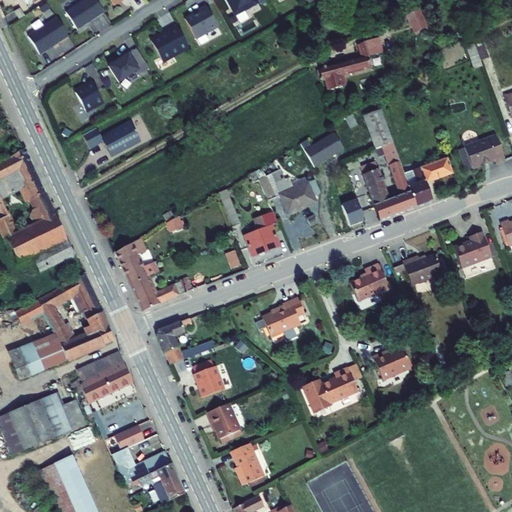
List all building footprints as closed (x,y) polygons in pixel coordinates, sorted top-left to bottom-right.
[(95,0),(78,0),(63,9),(76,30),(103,11),(95,0)] [(225,0),(234,15),(258,2),(257,0),(225,0)] [(205,4),(183,15),(195,38),(217,26),(205,4)] [(427,23),(418,5),(406,11),(414,29),(427,23)] [(23,6),(17,8),(21,16),(27,13),(23,6)] [(57,15),(28,33),(40,55),(69,36),(57,15)] [(176,23),(150,37),(163,62),(189,47),(176,23)] [(319,65),(323,79),(326,78),(329,87),(345,83),(343,73),(376,63),(373,52),(380,50),(377,37),(371,39),(370,37),(361,40),(364,52),(319,65)] [(135,46),(107,63),(119,81),(138,68),(142,72),(149,67),(135,46)] [(104,103),(91,79),(74,88),(86,110),(104,103)] [(0,127),(6,140),(18,134),(0,96),(0,127)] [(397,180),(408,176),(398,150),(381,104),(363,111),(376,145),(383,142),(397,180)] [(113,154),(142,137),(131,117),(102,134),(97,125),(84,132),(91,146),(104,138),(113,154)] [(11,150),(23,145),(18,134),(6,140),(11,150)] [(499,134),(467,146),(474,164),(496,155),(497,158),(507,155),(499,134)] [(323,136),(301,148),(309,161),(330,149),(323,136)] [(408,176),(412,187),(419,205),(434,199),(426,180),(453,169),(447,154),(426,162),(419,142),(398,150),(408,176)] [(69,236),(25,143),(23,145),(11,150),(13,154),(0,160),(0,226),(3,234),(6,233),(20,261),(30,255),(34,253),(69,236)] [(263,172),(272,196),(283,192),(289,209),(317,199),(315,193),(320,191),(315,177),(294,184),(290,173),(285,174),(281,164),(279,165),(276,157),(260,162),(263,172)] [(379,157),(363,163),(384,218),(419,205),(412,187),(401,191),(393,194),(379,157)] [(263,172),(260,162),(253,166),(256,175),(263,172)] [(408,176),(397,180),(401,191),(412,187),(408,176)] [(230,179),(229,180),(242,218),(243,218),(230,179)] [(229,180),(223,184),(235,220),(242,218),(229,180)] [(165,217),(176,240),(187,235),(177,210),(165,217)] [(260,230),(247,235),(255,256),(282,246),(274,225),(282,222),(277,210),(256,218),(260,230)] [(511,216),(503,220),(511,241),(511,216)] [(473,236),(455,243),(464,264),(495,252),(485,227),(471,232),(473,236)] [(116,246),(130,279),(147,272),(159,266),(155,256),(142,262),(137,250),(144,247),(138,233),(116,246)] [(41,268),(67,256),(76,252),(69,236),(34,253),(41,268)] [(236,251),(228,252),(231,267),(238,265),(236,251)] [(76,252),(67,256),(70,262),(79,258),(76,252)] [(421,252),(406,257),(414,282),(445,271),(438,252),(423,257),(421,252)] [(494,258),(465,266),(468,276),(497,267),(494,258)] [(382,292),(392,287),(380,261),(366,267),(369,273),(352,281),(360,299),(381,289),(382,292)] [(61,282),(50,287),(58,301),(71,295),(78,308),(85,304),(87,309),(100,302),(85,271),(72,277),(71,274),(59,279),(61,282)] [(154,288),(147,272),(130,279),(143,309),(180,293),(174,280),(154,288)] [(58,301),(50,287),(15,305),(21,317),(32,312),(45,307),(54,323),(53,323),(69,357),(86,350),(77,334),(73,335),(57,302),(58,301)] [(271,334),(301,321),(298,313),(305,310),(298,294),(283,301),(284,304),(262,313),(271,334)] [(100,302),(87,309),(90,316),(102,310),(103,310),(100,302)] [(54,323),(45,307),(32,312),(45,334),(8,350),(20,377),(69,357),(53,323),(54,323)] [(114,338),(102,310),(90,316),(85,318),(87,323),(81,326),(83,331),(77,334),(86,350),(114,338)] [(206,339),(180,349),(173,333),(186,327),(184,322),(191,319),(189,315),(157,327),(156,333),(168,361),(209,345),(206,339)] [(387,351),(386,350),(374,355),(383,379),(411,367),(402,345),(387,351)] [(118,347),(92,360),(96,368),(122,356),(118,347)] [(96,368),(99,374),(125,363),(122,356),(96,368)] [(194,370),(213,363),(210,356),(191,363),(194,370)] [(96,368),(92,360),(78,366),(83,377),(84,375),(96,368)] [(203,394),(222,386),(217,374),(219,373),(215,362),(213,363),(194,370),(192,371),(195,379),(197,378),(203,394)] [(357,362),(348,366),(354,379),(363,375),(357,362)] [(125,363),(99,374),(106,390),(132,378),(125,363)] [(354,379),(348,366),(335,372),(336,375),(321,382),(320,378),(303,385),(313,409),(358,390),(354,379)] [(89,397),(106,390),(99,374),(96,368),(84,375),(83,377),(81,381),(89,397)] [(87,419),(72,383),(0,413),(0,418),(13,450),(87,419)] [(136,386),(129,389),(132,395),(139,392),(136,386)] [(241,427),(229,400),(206,410),(211,423),(213,422),(219,436),(220,436),(240,427),(241,427)] [(240,427),(220,436),(221,440),(242,432),(240,427)] [(106,438),(109,450),(117,448),(114,436),(106,438)] [(138,440),(131,444),(138,458),(145,455),(138,440)] [(264,474),(250,441),(231,450),(242,474),(239,475),(243,483),(264,474)] [(131,444),(118,450),(127,470),(141,464),(138,458),(131,444)] [(73,452),(40,467),(60,511),(95,511),(99,510),(73,452)] [(166,453),(141,465),(142,466),(145,473),(149,471),(170,461),(166,453)] [(172,461),(170,461),(149,471),(152,478),(159,474),(161,478),(176,471),(172,461)] [(157,493),(181,482),(176,471),(161,478),(152,482),(157,493)] [(162,502),(185,491),(181,482),(157,493),(162,502)] [(260,493),(235,506),(237,511),(255,511),(253,507),(264,501),(260,493)] [(296,511),(291,502),(280,508),(282,511),(296,511)]
